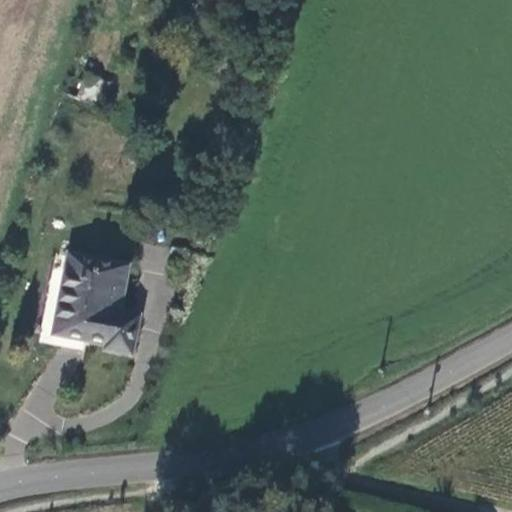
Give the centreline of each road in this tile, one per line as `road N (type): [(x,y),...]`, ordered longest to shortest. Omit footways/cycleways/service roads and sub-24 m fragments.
road 1 (tertiary): [(0,484),(256,454),(317,434),(511,335)]
road 2 (track): [(473,511),(356,487),(287,444)]
